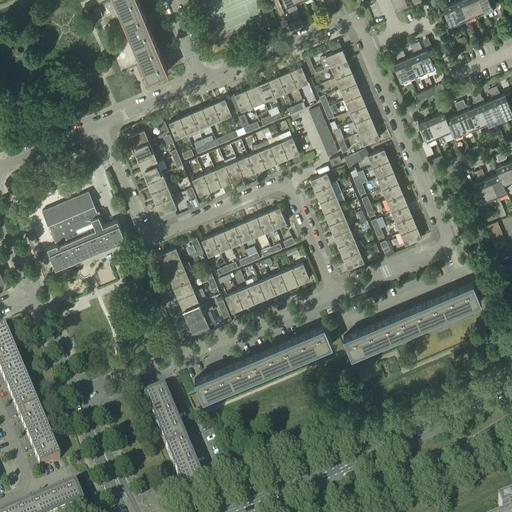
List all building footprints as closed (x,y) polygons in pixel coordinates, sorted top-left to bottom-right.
[(137,0),(114,0),(148,80),(167,72),(137,0)] [(293,0),(283,0),(288,12),(297,8),(295,4),(293,0)] [(459,0),(457,0),(451,3),(459,23),(467,19),(459,0)] [(468,0),(459,0),(467,19),(475,16),(468,0)] [(478,0),(468,0),(475,16),(484,12),(478,0)] [(478,0),(484,12),(493,9),(496,7),(493,0),(478,0)] [(405,1),(393,6),(395,11),(407,7),(405,1)] [(451,3),(442,6),(450,26),(459,23),(451,3)] [(342,48),(318,58),(323,69),(330,66),(347,59),(342,48)] [(414,54),(410,56),(418,76),(426,72),(418,52),(416,49),(414,50),(412,49),(414,54)] [(427,49),(418,52),(426,72),(435,68),(427,49)] [(475,61),(490,56),(487,49),(473,53),(475,61)] [(303,56),(302,57),(307,69),(313,67),(306,52),(302,54),(303,56)] [(397,61),(393,63),(396,70),(401,83),(410,79),(401,59),(400,56),(397,57),(395,56),(397,61)] [(410,56),(401,59),(410,79),(418,76),(410,56)] [(347,59),(330,66),(335,77),(351,70),(347,59)] [(392,60),(387,62),(391,72),(396,70),(393,63),(392,60)] [(301,65),(290,70),(297,86),(308,81),(301,65)] [(440,69),(423,76),(425,82),(442,75),(440,69)] [(290,70),(279,75),(285,91),(297,86),(290,70)] [(351,70),(335,77),(340,88),(356,81),(351,70)] [(279,75),(267,79),(274,95),(285,91),(279,75)] [(267,79),(256,84),(263,100),(274,95),(267,79)] [(356,81),(340,88),(344,99),(361,92),(356,81)] [(446,81),(433,87),(435,93),(436,92),(442,90),(445,89),(449,87),(446,81)] [(256,84),(245,89),(252,105),(263,100),(256,84)] [(496,85),(491,87),(494,93),(496,97),(504,117),(511,113),(511,110),(510,105),(511,104),(511,95),(510,91),(505,93),(500,95),(498,90),(496,85)] [(433,87),(424,90),(427,96),(428,96),(435,93),(433,87)] [(245,89),(234,93),(241,110),(252,105),(245,89)] [(361,92),(344,99),(349,110),(365,103),(361,92)] [(479,92),(475,94),(478,100),(487,124),(496,120),(487,100),(484,102),(482,97),(481,97),(479,92)] [(475,94),(471,96),(475,106),(471,107),(479,127),(487,124),(478,100),(475,94)] [(229,95),(224,97),(228,107),(233,104),(229,95)] [(213,102),(220,118),(222,123),(230,119),(229,115),(231,114),(228,107),(224,97),(213,102)] [(496,97),(487,100),(496,120),(504,117),(496,97)] [(326,99),(321,101),(324,108),(329,106),(326,99)] [(443,99),(439,101),(442,107),(446,118),(450,116),(448,111),(445,109),(447,108),(446,107),(444,107),(445,105),(443,99)] [(463,99),(458,101),(471,131),(479,127),(471,107),(467,109),(463,99)] [(471,131),(458,101),(454,102),(458,112),(454,114),(463,134),(471,131)] [(213,102),(202,107),(209,123),(210,126),(213,124),(212,122),(220,118),(213,102)] [(303,102),(287,108),(290,114),(305,107),(303,102)] [(365,103),(349,110),(354,121),(370,114),(365,103)] [(319,105),(309,109),(311,115),(321,111),(319,105)] [(329,106),(324,108),(326,114),(332,112),(329,106)] [(202,107),(191,111),(197,128),(209,123),(202,107)] [(438,113),(435,115),(443,135),(451,131),(452,131),(446,118),(442,107),(437,109),(438,113)] [(191,111),(179,116),(186,132),(197,128),(191,111)] [(321,111),(311,115),(313,120),(323,116),(321,111)] [(279,112),(261,119),(263,125),(281,117),(279,112)] [(244,113),(238,116),(243,127),(245,132),(259,127),(257,121),(249,125),(247,120),(244,113)] [(160,114),(150,119),(153,127),(159,125),(163,134),(168,131),(164,120),(163,121),(160,114)] [(370,114),(354,121),(358,132),(375,125),(370,114)] [(450,116),(446,118),(452,131),(451,131),(454,138),(463,134),(454,114),(450,116)] [(435,115),(426,118),(435,138),(443,135),(435,115)] [(179,116),(168,121),(175,137),(186,132),(179,116)] [(323,116),(313,120),(315,125),(325,121),(323,116)] [(428,141),(435,138),(426,118),(418,122),(422,133),(418,135),(426,155),(433,152),(428,141)] [(325,121),(315,125),(317,130),(327,126),(325,121)] [(375,125),(358,132),(363,144),(379,137),(375,125)] [(327,126),(317,130),(319,135),(329,131),(327,126)] [(243,127),(235,130),(238,136),(245,132),(243,127)] [(144,128),(127,135),(132,146),(148,139),(150,139),(149,134),(147,135),(144,128)] [(235,130),(217,138),(219,143),(238,136),(235,130)] [(289,130),(278,135),(281,140),(288,157),(299,152),(292,135),(289,130)] [(329,131),(319,135),(321,140),(331,136),(329,131)] [(272,137),(267,139),(269,145),(276,161),(288,157),(281,140),(278,135),(272,137)] [(331,136),(321,140),(324,145),(334,141),(331,136)] [(148,139),(132,146),(137,157),(153,151),(148,139)] [(213,139),(204,143),(195,147),(197,153),(216,145),(213,139)] [(334,141),(324,145),(326,150),(336,146),(334,141)] [(254,151),(247,154),(254,171),(265,166),(258,150),(256,143),(251,145),(254,151)] [(269,145),(258,150),(265,166),(276,161),(269,145)] [(336,146),(326,150),(328,155),(338,151),(336,146)] [(384,147),(367,154),(372,165),(389,158),(384,147)] [(166,148),(160,152),(165,159),(171,154),(166,148)] [(176,149),(170,151),(177,167),(182,165),(176,149)] [(191,149),(182,153),(184,158),(193,154),(191,149)] [(153,151),(137,157),(141,169),(158,162),(153,151)] [(358,151),(344,157),(347,163),(352,161),(353,163),(353,164),(362,160),(361,157),(358,151)] [(247,154),(236,159),(243,175),(254,171),(247,154)] [(432,158),(428,160),(431,167),(444,161),(441,154),(432,158)] [(339,155),(329,159),(332,165),(341,161),(339,155)] [(235,156),(224,161),(232,180),(243,175),(236,159),(235,156)] [(389,158),(372,165),(377,176),(393,170),(389,158)] [(511,159),(503,163),(511,183),(511,182),(511,159)] [(164,162),(167,170),(173,168),(170,160),(164,162)] [(220,166),(214,168),(221,185),(232,180),(224,161),(224,160),(219,162),(220,166)] [(352,161),(347,163),(350,172),(356,170),(353,164),(352,161)] [(158,162),(141,169),(146,180),(162,173),(158,162)] [(503,163),(495,167),(497,173),(498,173),(504,186),(511,183),(503,163)] [(93,164),(58,178),(60,183),(95,169),(93,164)] [(214,168),(203,173),(210,189),(221,185),(214,168)] [(393,170),(377,176),(382,188),(398,181),(393,170)] [(481,180),(480,176),(477,170),(473,171),(477,181),(472,183),(481,203),(490,200),(481,180)] [(326,172),(310,179),(315,190),(331,183),(326,172)] [(162,173),(146,180),(151,191),(167,184),(162,173)] [(203,173),(192,178),(198,194),(210,189),(203,173)] [(498,173),(497,173),(489,176),(498,196),(507,192),(504,186),(498,173)] [(358,174),(352,176),(360,194),(365,192),(358,174)] [(489,176),(481,180),(490,200),(498,196),(489,176)] [(398,181),(382,188),(386,199),(403,192),(398,181)] [(331,183),(315,190),(319,201),(336,194),(331,183)] [(167,184),(151,191),(155,202),(172,195),(170,191),(167,184)] [(192,187),(186,189),(191,200),(196,198),(192,187)] [(88,191),(42,210),(56,243),(47,247),(55,267),(69,261),(70,262),(76,259),(75,259),(104,247),(111,245),(110,244),(125,238),(117,219),(103,225),(88,191)] [(403,192),(386,199),(391,210),(407,203),(403,192)] [(336,194),(319,201),(324,212),(340,205),(346,202),(344,198),(339,201),(336,194)] [(172,195),(155,202),(160,213),(161,213),(174,208),(176,207),(172,195)] [(367,196),(361,198),(365,207),(371,205),(367,196)] [(407,203),(391,210),(396,221),(412,214),(407,203)] [(340,205),(324,212),(329,223),(345,216),(340,205)] [(279,206),(268,210),(275,227),(286,222),(279,206)] [(174,208),(161,213),(164,219),(174,215),(177,214),(174,208)] [(268,210),(257,215),(264,231),(275,227),(268,210)] [(412,214),(396,221),(401,232),(417,225),(412,214)] [(257,215),(246,220),(253,236),(264,231),(257,215)] [(345,216),(329,223),(333,234),(350,227),(345,216)] [(376,218),(371,220),(375,229),(380,227),(376,218)] [(246,220),(235,224),(242,241),(253,236),(246,220)] [(497,221),(485,226),(487,231),(499,227),(497,221)] [(235,224),(223,229),(230,245),(242,241),(235,224)] [(417,225),(401,232),(405,243),(422,236),(417,225)] [(350,227),(333,234),(338,245),(354,238),(350,227)] [(380,227),(375,229),(379,239),(384,236),(380,227)] [(499,227),(487,231),(490,237),(501,232),(499,227)] [(223,229),(212,233),(219,250),(230,245),(223,229)] [(501,232),(490,237),(492,243),(504,238),(501,232)] [(212,233),(201,238),(208,255),(219,250),(212,233)] [(195,251),(189,253),(189,255),(193,257),(203,253),(196,237),(191,240),(195,251)] [(292,237),(283,241),(286,247),(295,243),(292,237)] [(354,238),(338,245),(343,256),(359,249),(364,247),(362,243),(357,245),(354,238)] [(504,238),(492,243),(495,249),(506,244),(504,238)] [(386,240),(380,242),(384,252),(390,249),(386,240)] [(279,243),(261,250),(263,256),(282,248),(279,243)] [(176,246),(159,253),(164,264),(180,257),(178,253),(176,246)] [(359,249),(343,256),(347,267),(364,260),(359,249)] [(257,252),(239,260),(241,265),(260,258),(257,252)] [(182,256),(164,264),(169,275),(185,268),(191,266),(189,262),(183,264),(180,258),(182,257),(182,256)] [(511,264),(509,256),(503,259),(508,270),(511,268),(511,264)] [(503,259),(497,261),(502,273),(508,270),(503,259)] [(235,261),(217,269),(219,275),(237,267),(235,261)] [(303,262),(292,266),(299,282),(310,278),(303,262)] [(292,266),(281,271),(287,287),(299,282),(292,266)] [(185,268),(169,275),(173,286),(189,279),(185,268)] [(210,271),(205,273),(208,280),(209,284),(211,289),(217,286),(210,271)] [(281,271),(269,276),(276,292),(287,287),(281,271)] [(230,274),(218,279),(220,283),(220,284),(232,279),(230,274)] [(253,282),(247,285),(254,301),(265,297),(258,280),(256,275),(251,277),(253,282)] [(269,276),(258,280),(265,297),(276,292),(269,276)] [(199,281),(202,287),(209,284),(206,277),(199,281)] [(189,279),(173,286),(178,297),(194,291),(189,279)] [(472,281),(343,336),(351,355),(480,301),(472,281)] [(247,285),(236,290),(243,306),(254,301),(247,285)] [(194,291),(178,297),(183,309),(202,301),(206,299),(201,288),(194,291)] [(236,290),(225,294),(232,311),(243,306),(236,290)] [(223,300),(217,302),(223,317),(229,315),(223,300)] [(202,301),(183,309),(187,320),(210,310),(213,309),(212,306),(206,308),(204,301),(201,303),(200,302),(202,301)] [(210,310),(187,320),(192,331),(215,321),(210,310)] [(324,324),(194,379),(203,399),(332,344),(324,324)] [(5,330),(0,332),(0,373),(40,468),(60,460),(5,330)] [(164,390),(144,398),(185,495),(205,487),(164,390)] [(76,485),(9,511),(66,511),(84,505),(76,485)] [(509,511),(511,511),(511,509),(511,508),(511,507),(511,499),(511,497),(497,503),(501,511),(508,509),(509,511)]
